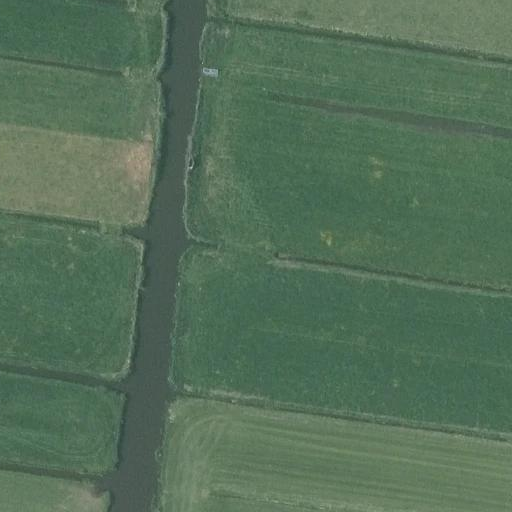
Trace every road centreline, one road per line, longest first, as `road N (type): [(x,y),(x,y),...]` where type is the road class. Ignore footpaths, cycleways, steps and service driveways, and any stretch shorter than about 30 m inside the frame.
road 1 (track): [(0,129),(213,166),(263,232)]
road 2 (track): [(263,232),(261,268),(200,388),(187,511)]
road 3 (track): [(102,250),(143,156),(150,0)]
road 4 (track): [(263,232),(511,226)]
